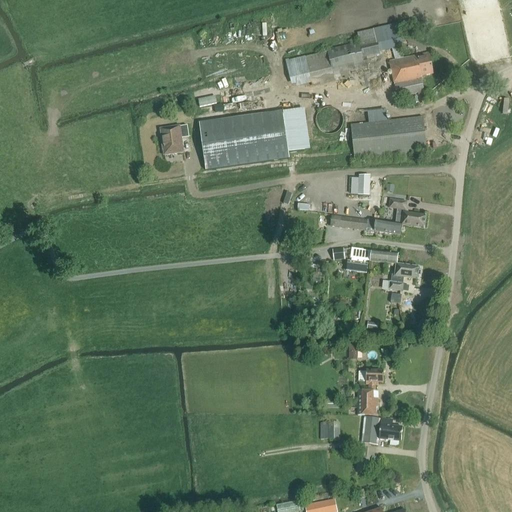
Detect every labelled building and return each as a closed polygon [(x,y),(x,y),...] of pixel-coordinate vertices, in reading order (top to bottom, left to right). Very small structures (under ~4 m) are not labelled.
[(359,46),(291,62),(297,87),(365,70),(363,59),(380,55),(379,51),(386,49),(384,41),(381,28),(357,34),(358,39),(359,46)] [(400,37),(384,41),(386,49),(386,51),(403,47),(400,37)] [(429,54),(389,62),(397,99),(418,94),(419,97),(425,95),(421,77),(433,75),(429,54)] [(319,129),(339,129),(340,108),(320,108),(319,129)] [(388,122),(387,110),(363,113),(365,125),(351,127),(355,161),(427,152),(423,118),(388,122)] [(289,160),(283,113),(199,125),(206,171),(289,160)] [(182,127),(181,126),(161,129),(165,156),(185,153),(183,139),(190,138),(188,126),(182,127)] [(397,211),(395,225),(403,226),(402,226),(425,229),(426,217),(408,215),(406,211),(407,204),(391,201),(390,209),(397,211)] [(401,236),(402,226),(403,226),(395,225),(376,222),(376,223),(367,222),(331,217),(330,227),(366,232),(367,229),(375,230),(374,233),(401,236)] [(299,233),(289,234),(289,247),(300,246),(299,233)] [(348,262),(347,272),(367,274),(368,265),(366,264),(366,262),(370,262),(370,263),(396,266),(396,265),(398,255),(372,252),(364,251),(352,249),(350,260),(355,260),(355,263),(348,262)] [(345,261),(344,250),(332,251),(334,262),(345,261)] [(390,283),(389,290),(403,292),(404,285),(403,285),(403,279),(418,281),(420,269),(396,265),(396,266),(395,276),(393,276),(392,284),(390,283)] [(392,329),(393,322),(386,321),(382,321),(381,326),(379,325),(379,324),(369,323),(368,330),(382,331),(383,328),(385,328),(392,329)] [(357,360),(358,347),(357,340),(349,340),(349,347),(349,360),(357,360)] [(358,392),(357,416),(378,416),(378,392),(375,392),(376,384),(383,384),(384,372),(366,372),(366,373),(358,373),(358,383),(366,383),(366,387),(369,387),(369,392),(358,392)] [(324,410),(339,410),(339,402),(329,402),(329,401),(324,401),(324,410)] [(364,418),(362,444),(378,446),(379,440),(401,443),(403,428),(392,427),(393,421),(364,418)] [(322,423),(322,440),(342,439),(342,422),(322,423)] [(337,511),(335,500),(305,507),(305,511),(337,511)] [(300,511),(299,501),(278,503),(278,511),(300,511)]
